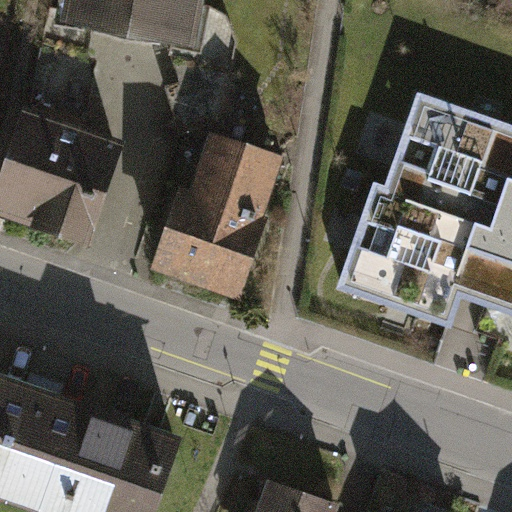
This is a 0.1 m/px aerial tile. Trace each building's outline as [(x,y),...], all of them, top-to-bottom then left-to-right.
[(62,0),(59,21),(191,43),(198,0),(62,0)] [(511,125),(422,94),(389,189),(376,185),(342,285),(448,321),(460,289),(511,306),(511,125)] [(0,193),(0,214),(90,244),(123,144),(27,112),(0,193)] [(152,264),(239,292),(285,147),(216,125),(198,183),(180,177),(152,264)] [(0,387),(0,495),(49,511),(158,511),(180,449),(0,387)] [(254,511),(330,511),(332,508),(265,484),(254,511)]
